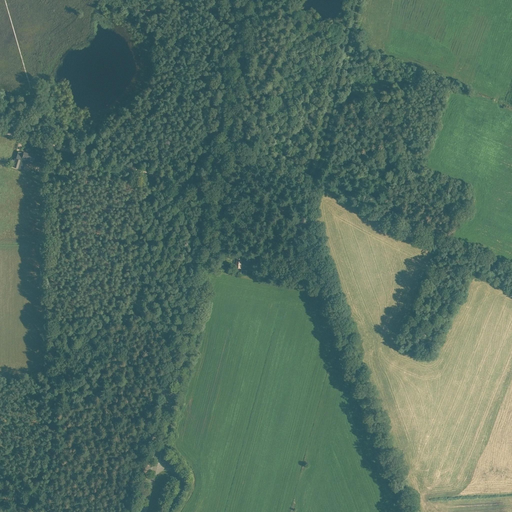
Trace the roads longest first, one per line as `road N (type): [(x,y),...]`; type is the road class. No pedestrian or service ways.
road 1 (tertiary): [(155,462),(255,0)]
road 2 (unknown): [(210,0),(155,149),(152,192),(121,294),(132,315),(179,332)]
road 3 (unknown): [(311,182),(309,229),(411,511)]
road 4 (track): [(358,0),(311,182)]
road 5 (unknown): [(44,338),(42,511)]
road 6 (track): [(40,175),(44,338)]
